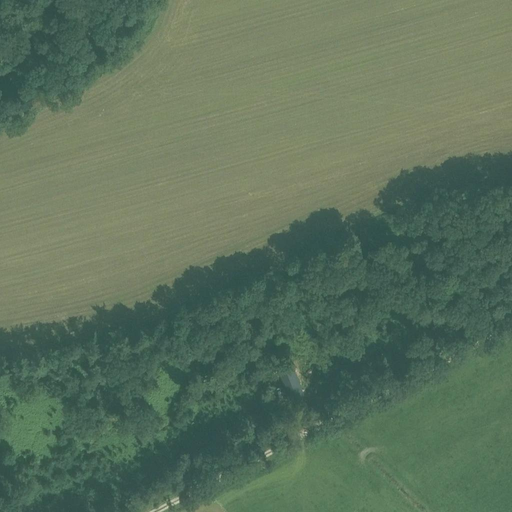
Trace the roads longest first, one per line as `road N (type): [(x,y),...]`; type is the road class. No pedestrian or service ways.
road 1 (track): [(0,353),(142,321),(511,176)]
road 2 (track): [(162,511),(511,329)]
